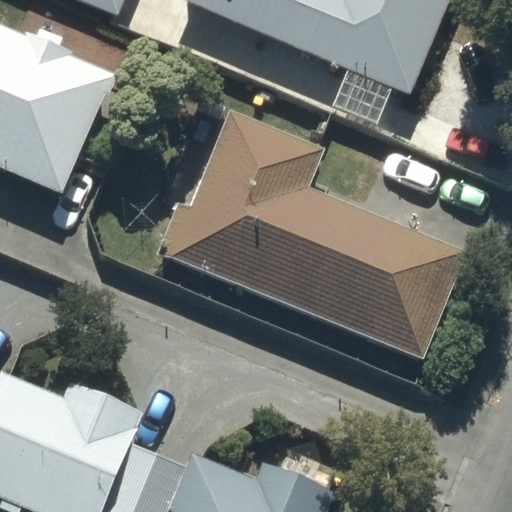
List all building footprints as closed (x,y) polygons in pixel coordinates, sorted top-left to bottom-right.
[(78,0),(118,16),(124,0),(78,0)] [(409,97),(448,0),(176,0),(345,73),(332,109),(376,126),(390,89),(409,97)] [(23,31),(22,35),(0,25),(0,169),(61,195),(114,75),(69,56),(71,52),(23,31)] [(178,201),(156,255),(420,362),(463,256),(307,193),(326,147),(230,108),(191,206),(178,201)] [(0,500),(1,501),(0,503),(0,511),(2,511),(17,511),(19,508),(28,511),(322,511),(332,489),(322,485),(327,472),(315,467),(317,461),(299,454),(295,464),(282,458),(276,472),(259,464),(254,477),(188,450),(181,466),(126,444),(140,411),(68,381),(61,400),(0,374),(0,500)]
